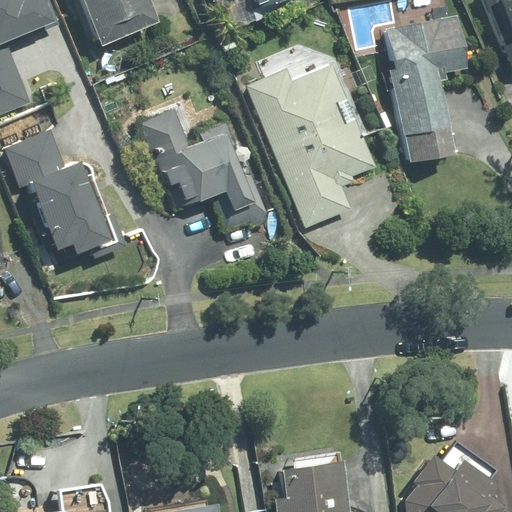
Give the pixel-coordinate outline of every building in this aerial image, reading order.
[(0,0),(0,113),(28,102),(3,42),(53,22),(44,0),(0,0)] [(145,0),(78,0),(95,39),(151,16),(145,0)] [(511,0),(481,0),(510,66),(511,64),(511,0)] [(450,11),(379,24),(405,157),(448,149),(433,70),(461,64),(450,11)] [(282,67),(243,83),(301,224),(347,205),(336,179),(372,164),(331,62),(287,80),(282,67)] [(171,105),(139,118),(173,203),(208,188),(224,229),(263,213),(246,172),(239,175),(218,124),(185,138),(171,105)] [(48,128),(2,146),(18,187),(26,184),(51,248),(66,242),(69,250),(94,240),(99,252),(121,243),(108,211),(103,213),(86,173),(79,176),(72,158),(62,162),(48,128)] [(447,464),(426,449),(407,477),(411,480),(401,494),(401,511),(493,511),(501,502),(482,489),(490,478),(455,453),(447,464)] [(344,511),(334,454),(275,464),(281,494),(270,496),(272,511),(344,511)] [(210,511),(209,499),(140,510),(139,511),(210,511)] [(96,511),(95,503),(42,511),(96,511)]
